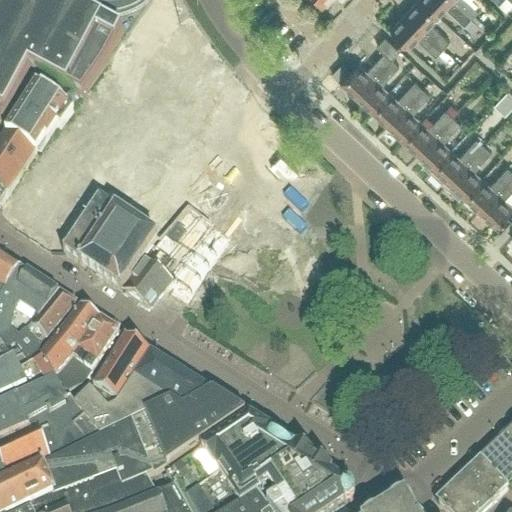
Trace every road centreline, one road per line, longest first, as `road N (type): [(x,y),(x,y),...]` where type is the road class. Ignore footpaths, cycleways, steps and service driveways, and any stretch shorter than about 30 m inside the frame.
road 1 (residential): [(144,327),(387,497),(412,493),(511,394)]
road 2 (residential): [(511,300),(284,93)]
road 3 (residential): [(284,93),(371,0)]
road 4 (residential): [(284,93),(237,45),(208,0)]
